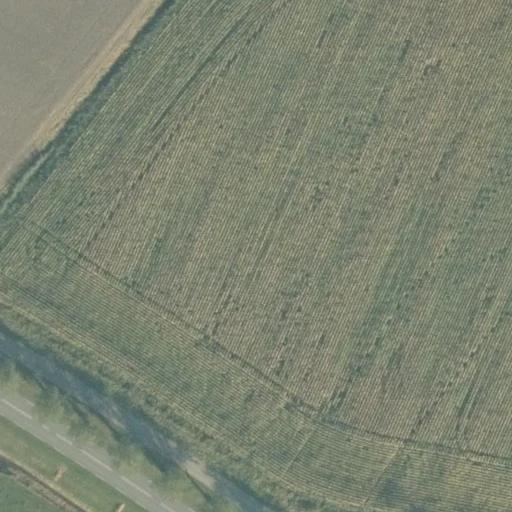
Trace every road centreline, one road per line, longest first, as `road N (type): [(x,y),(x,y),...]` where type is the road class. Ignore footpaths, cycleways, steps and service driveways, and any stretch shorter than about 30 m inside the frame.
road 1 (unclassified): [(260,511),(0,338)]
road 2 (secondary): [(170,511),(0,401)]
